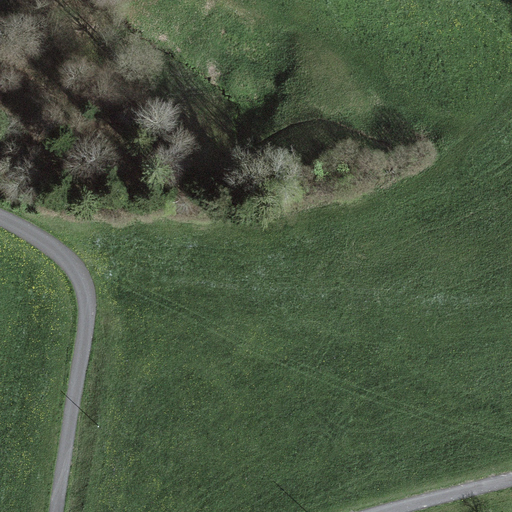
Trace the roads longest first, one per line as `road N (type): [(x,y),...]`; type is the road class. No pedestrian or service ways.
road 1 (unclassified): [(55,511),(85,325),(84,285),(59,252),(0,217)]
road 2 (unclassified): [(511,480),(384,511)]
